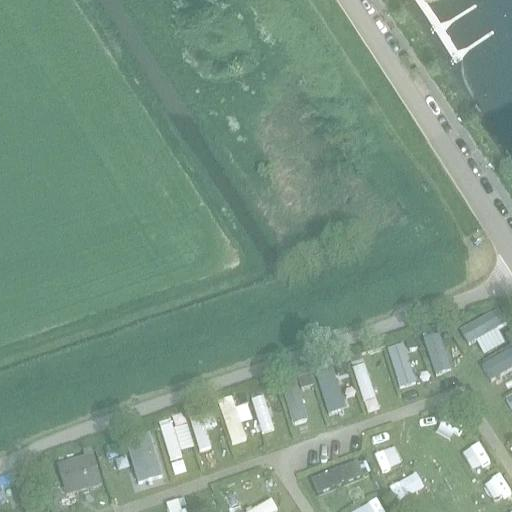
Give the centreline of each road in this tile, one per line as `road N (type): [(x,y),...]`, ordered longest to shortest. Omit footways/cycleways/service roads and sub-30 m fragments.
road 1 (residential): [(511,276),(479,295),(0,464)]
road 2 (residential): [(511,256),(344,0)]
